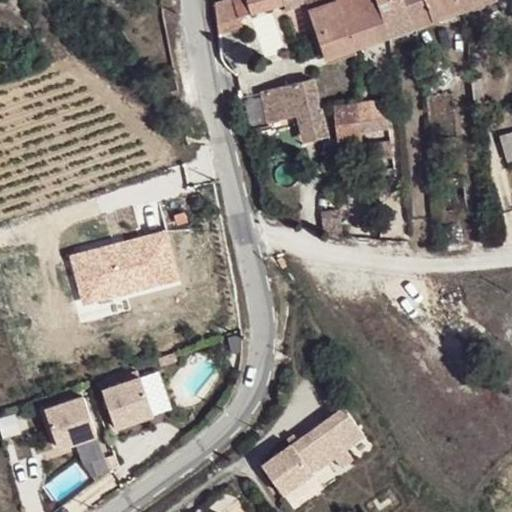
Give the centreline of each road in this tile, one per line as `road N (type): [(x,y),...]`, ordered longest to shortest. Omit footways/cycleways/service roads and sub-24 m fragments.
road 1 (tertiary): [(108,511),(237,416),(259,368),(264,300),(247,228)]
road 2 (residential): [(511,257),(396,260),(311,248),(247,228)]
road 3 (tertiary): [(247,228),(196,0)]
